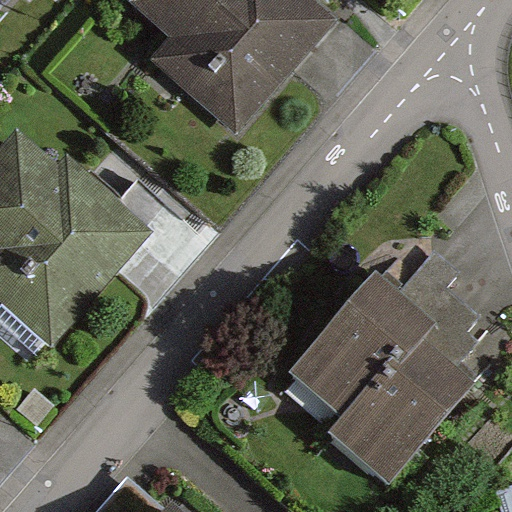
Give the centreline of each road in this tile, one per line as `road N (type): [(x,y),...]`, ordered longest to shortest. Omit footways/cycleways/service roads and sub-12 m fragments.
road 1 (residential): [(454,40),(53,511)]
road 2 (residential): [(454,40),(511,195)]
